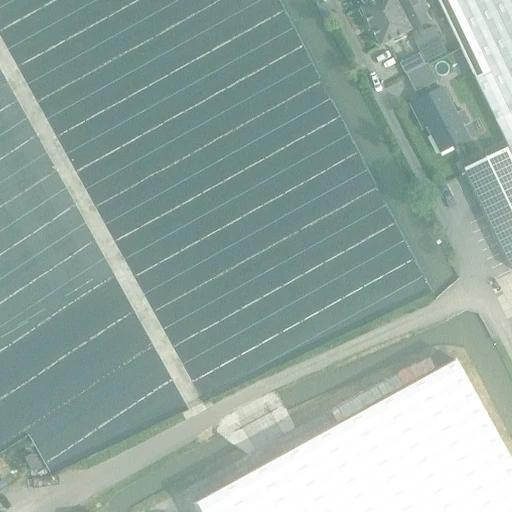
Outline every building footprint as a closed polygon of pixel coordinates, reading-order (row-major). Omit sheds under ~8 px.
[(376,0),(360,8),(380,46),(414,29),(417,36),(415,37),(425,55),(443,46),(433,28),(423,34),(419,26),(430,21),(419,0),(376,0)] [(511,0),(436,0),(508,148),(511,155),(511,0)] [(324,3),(321,4),(316,7),(324,21),(328,19),(331,17),(324,3)] [(419,54),(399,64),(405,74),(424,64),(419,54)] [(438,82),(429,63),(407,74),(416,93),(438,82)] [(462,126),(469,123),(462,111),(456,114),(442,88),(414,103),(440,152),(468,137),(462,126)] [(511,155),(508,148),(465,169),(466,173),(511,267),(511,155)] [(511,511),(511,464),(456,362),(196,504),(200,511),(511,511)] [(299,443),(418,381),(410,367),(292,429),(299,443)] [(32,473),(41,468),(33,454),(24,458),(32,473)]
